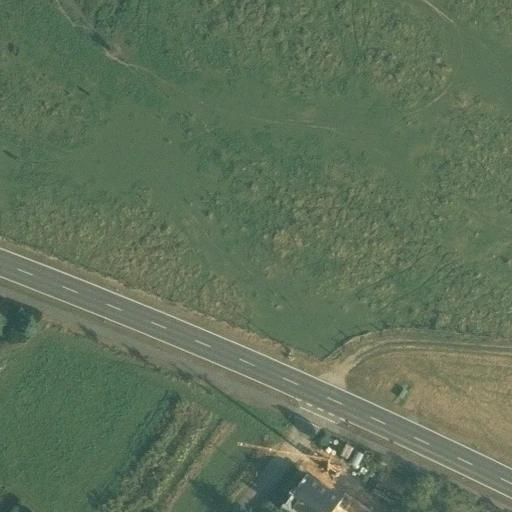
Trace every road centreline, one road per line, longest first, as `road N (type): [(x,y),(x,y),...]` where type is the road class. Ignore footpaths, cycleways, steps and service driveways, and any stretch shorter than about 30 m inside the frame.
road 1 (secondary): [(328,398),(0,268)]
road 2 (track): [(511,350),(364,347),(328,398)]
road 3 (secondary): [(511,486),(328,398)]
road 4 (residential): [(328,398),(242,511)]
